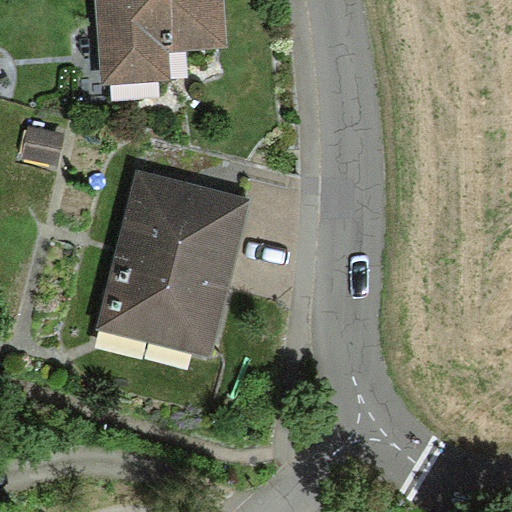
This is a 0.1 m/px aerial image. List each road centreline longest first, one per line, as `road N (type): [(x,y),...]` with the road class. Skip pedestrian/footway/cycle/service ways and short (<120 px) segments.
road 1 (residential): [(375,425),(347,329),(348,78),(334,0)]
road 2 (residential): [(511,485),(436,473),(375,425)]
road 3 (residential): [(273,511),(375,425)]
